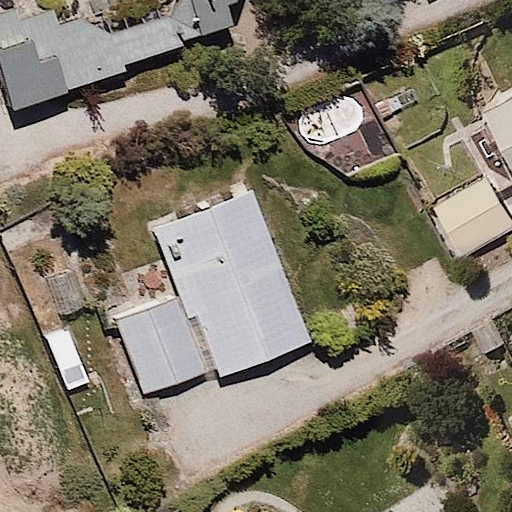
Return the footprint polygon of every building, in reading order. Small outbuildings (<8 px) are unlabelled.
[(0,48),(0,92),(8,112),(227,23),(218,1),(221,0),(161,0),(165,10),(99,37),(89,12),(0,48)] [(511,97),(490,110),(511,145),(511,97)] [(511,218),(511,193),(496,168),(440,204),(467,247),(511,218)] [(312,339),(248,190),(151,231),(177,291),(115,317),(146,391),(211,363),(218,379),(312,339)] [(69,325),(44,336),(67,391),(93,380),(69,325)]
